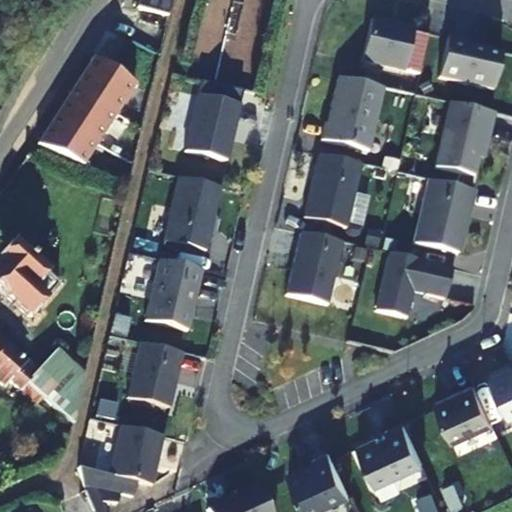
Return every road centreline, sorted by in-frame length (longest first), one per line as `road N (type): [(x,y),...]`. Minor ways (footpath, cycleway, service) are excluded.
road 1 (residential): [(301,0),(213,404),(240,436),(454,345),(486,310),(511,208)]
road 2 (residential): [(0,151),(97,0)]
